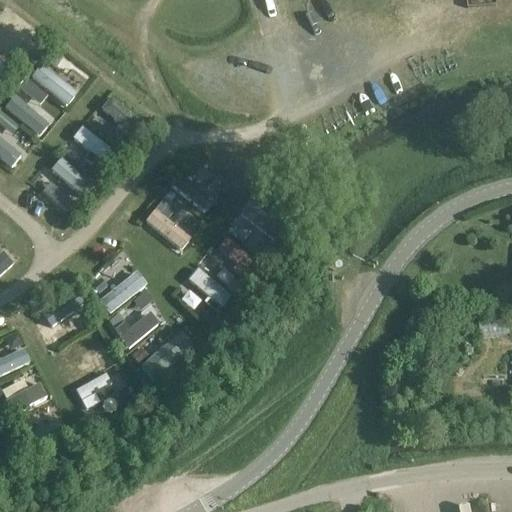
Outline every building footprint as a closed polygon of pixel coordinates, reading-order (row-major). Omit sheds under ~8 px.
[(7,16),(0,23),(0,27),(18,43),(14,49),(24,57),(29,51),(32,54),(40,43),(7,16)] [(54,52),(46,62),(56,70),(64,60),(54,52)] [(18,56),(12,63),(19,70),(26,62),(18,56)] [(0,79),(5,84),(15,74),(0,60),(0,79)] [(45,68),(34,85),(71,107),(82,91),(45,68)] [(25,84),(18,93),(27,100),(34,91),(25,84)] [(11,102),(4,111),(38,138),(45,129),(24,112),(29,104),(22,98),(16,105),(11,102)] [(110,99),(100,111),(118,127),(113,134),(123,142),(129,135),(136,141),(146,130),(110,99)] [(80,129),(71,141),(88,154),(83,161),(91,168),(96,161),(107,169),(116,158),(80,129)] [(0,135),(0,160),(13,171),(25,156),(0,135)] [(121,143),(116,149),(124,156),(130,149),(121,143)] [(75,191),(87,179),(66,159),(46,180),(57,191),(66,182),(75,191)] [(192,162),(185,172),(193,179),(201,169),(192,162)] [(93,168),(85,177),(95,185),(102,176),(93,168)] [(169,194),(163,201),(169,206),(175,198),(169,194)] [(69,197),(61,206),(70,214),(78,205),(69,197)] [(244,215),(279,246),(292,232),(257,200),(244,215)] [(183,255),(195,238),(158,210),(146,227),(183,255)] [(225,242),(218,251),(238,266),(232,274),(240,280),(253,263),(225,242)] [(261,244),(253,255),(263,262),(271,251),(261,244)] [(0,277),(12,267),(1,255),(0,255),(0,277)] [(140,272),(102,303),(113,316),(151,284),(140,272)] [(197,272),(187,283),(220,311),(230,300),(197,272)] [(235,280),(227,291),(237,298),(245,288),(235,280)] [(100,281),(91,288),(98,296),(107,288),(100,281)] [(191,290),(182,301),(196,311),(204,300),(191,290)] [(208,313),(202,320),(212,329),(218,321),(208,313)] [(119,316),(109,324),(114,331),(125,323),(119,316)] [(123,325),(113,333),(119,340),(117,342),(126,353),(158,327),(149,316),(129,332),(123,325)] [(90,317),(82,321),(87,330),(95,326),(90,317)] [(508,321),(479,324),(480,338),(509,335),(508,321)] [(72,363),(102,346),(95,334),(65,351),(72,363)] [(17,336),(4,342),(9,354),(22,348),(17,336)] [(182,340),(149,369),(159,381),(193,351),(182,340)] [(141,350),(131,359),(138,368),(148,359),(141,350)] [(21,353),(0,362),(0,378),(27,366),(21,353)] [(104,377),(74,393),(80,404),(94,396),(98,405),(113,397),(108,388),(110,387),(104,377)] [(4,391),(14,416),(49,402),(43,385),(29,390),(26,382),(4,391)] [(127,391),(117,396),(123,407),(133,401),(127,391)] [(16,422),(7,426),(12,437),(21,433),(16,422)] [(37,428),(26,433),(34,450),(62,437),(58,427),(40,435),(37,428)]
